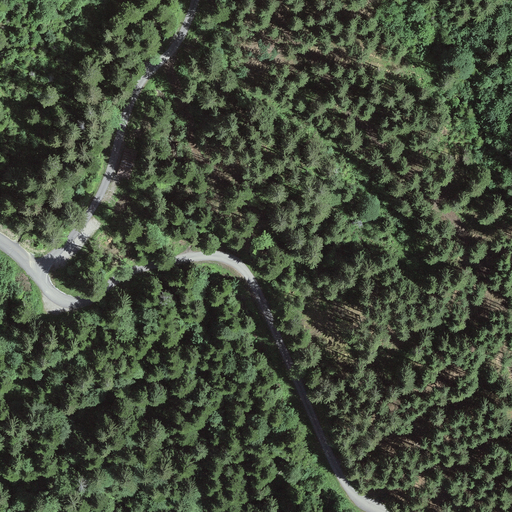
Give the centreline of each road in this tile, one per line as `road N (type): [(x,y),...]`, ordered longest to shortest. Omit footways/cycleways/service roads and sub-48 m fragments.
road 1 (unclassified): [(391,511),(344,483),(253,285),(233,261),(206,255),(145,266),(73,303),(34,272)]
road 2 (unclassified): [(34,272),(95,204),(139,82),(175,44),(196,0)]
